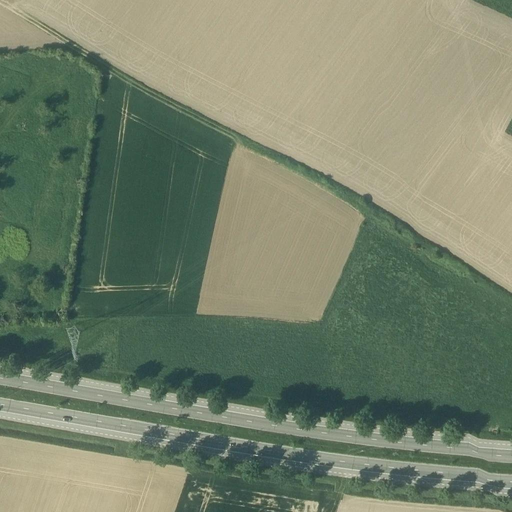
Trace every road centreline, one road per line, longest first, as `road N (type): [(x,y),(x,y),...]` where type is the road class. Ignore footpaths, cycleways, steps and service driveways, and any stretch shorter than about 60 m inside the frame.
road 1 (primary): [(0,404),(331,460),(511,477)]
road 2 (primary): [(511,451),(327,433),(0,378)]
road 3 (track): [(0,1),(242,142)]
